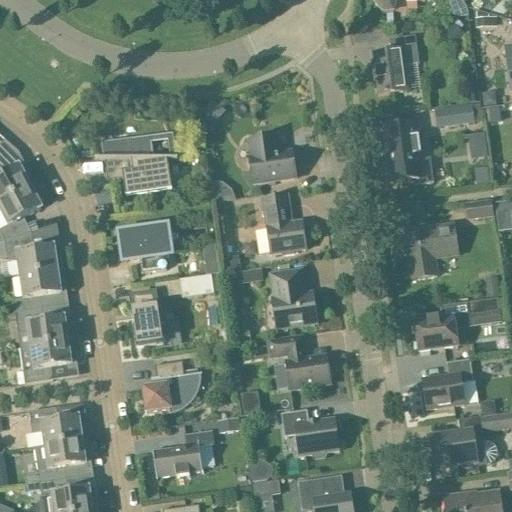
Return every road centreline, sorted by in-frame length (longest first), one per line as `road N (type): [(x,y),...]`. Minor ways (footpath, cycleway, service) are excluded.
road 1 (residential): [(397,511),(335,93),(298,19)]
road 2 (residential): [(298,19),(267,44),(199,65),(114,61),(72,46),(9,0)]
road 3 (residential): [(0,115),(38,142),(71,184),(112,390)]
road 4 (residential): [(112,390),(126,511)]
